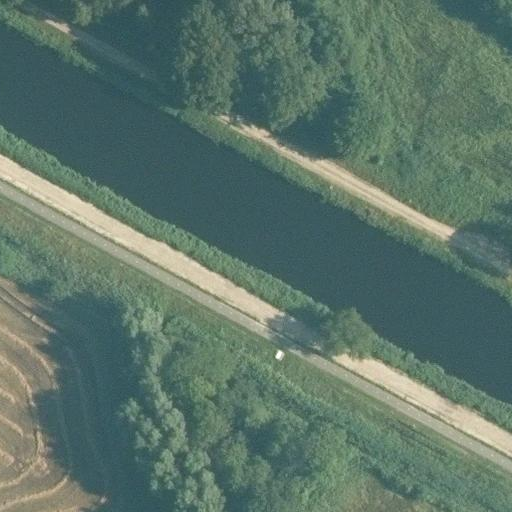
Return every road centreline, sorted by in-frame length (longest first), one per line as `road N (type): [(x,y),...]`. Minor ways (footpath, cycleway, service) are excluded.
road 1 (track): [(9,0),(433,233)]
road 2 (track): [(511,445),(184,264)]
road 3 (unknown): [(173,286),(144,393),(190,511)]
road 4 (track): [(184,264),(0,159)]
